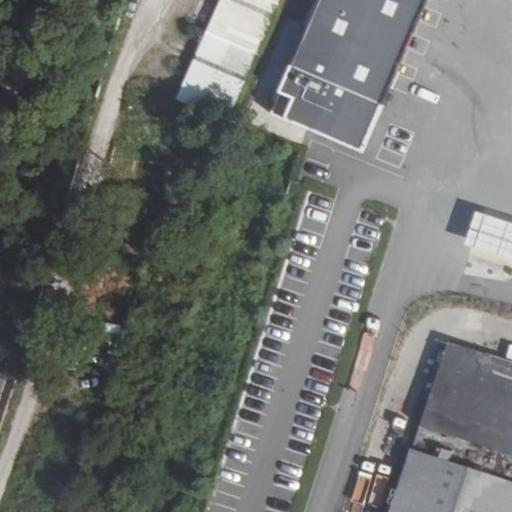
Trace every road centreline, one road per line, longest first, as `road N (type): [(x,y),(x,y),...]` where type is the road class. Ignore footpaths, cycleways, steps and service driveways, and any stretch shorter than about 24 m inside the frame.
road 1 (unknown): [(511,50),(467,157),(415,241),(318,511)]
road 2 (unknown): [(0,353),(158,0)]
road 3 (unknown): [(511,325),(420,325),(392,399)]
